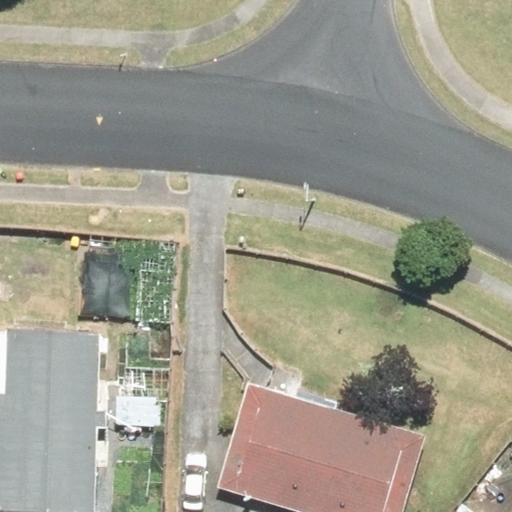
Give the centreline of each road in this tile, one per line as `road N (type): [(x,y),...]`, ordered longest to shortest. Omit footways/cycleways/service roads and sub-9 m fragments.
road 1 (residential): [(0,103),(332,121)]
road 2 (residential): [(332,121),(511,179)]
road 3 (residential): [(365,0),(332,121)]
